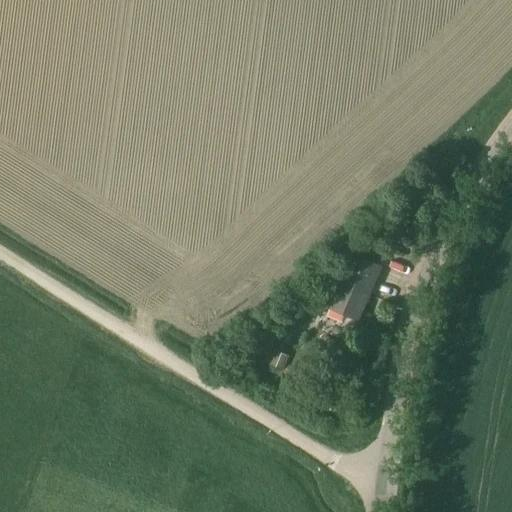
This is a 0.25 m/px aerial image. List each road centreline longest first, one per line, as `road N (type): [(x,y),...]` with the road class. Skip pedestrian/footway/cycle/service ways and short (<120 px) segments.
road 1 (unclassified): [(388,478),(338,464),(0,253)]
road 2 (tertiary): [(388,478),(400,385),(431,263),(511,129)]
